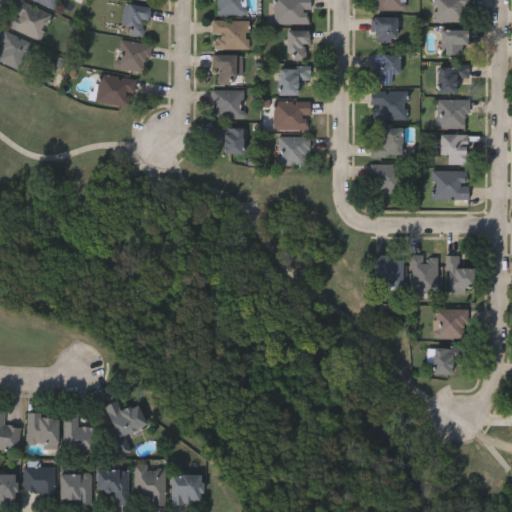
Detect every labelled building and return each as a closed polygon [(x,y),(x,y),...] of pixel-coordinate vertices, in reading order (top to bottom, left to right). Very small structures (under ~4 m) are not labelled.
[(6,25),(17,0),(20,0),(51,14),(39,40),(6,25)] [(33,0),(57,0),(53,9),(33,0)] [(246,0),(246,14),(214,14),(214,0),(246,0)] [(275,0),(310,0),(310,23),(275,23),(275,0)] [(374,0),(406,0),(406,9),(374,9),(374,0)] [(470,0),(470,7),(464,7),(464,21),(434,21),(434,0),(470,0)] [(142,35),(121,30),(128,2),(153,7),(150,20),(146,19),(142,35)] [(373,15),(398,15),(398,41),(373,41),(373,15)] [(249,48),(212,48),(212,20),(249,20),(249,48)] [(310,29),(310,59),(286,59),(286,29),(310,29)] [(468,43),(463,43),(463,54),(441,54),(441,29),(468,29),(468,43)] [(0,60),(0,40),(5,30),(32,43),(19,69),(0,60)] [(146,72),(116,67),(120,39),(151,44),(146,72)] [(214,54),(236,54),(236,83),(214,83),(214,54)] [(399,82),(372,82),(372,54),(399,54),(399,82)] [(437,92),(437,65),(470,65),(470,77),(458,77),(458,92),(437,92)] [(310,79),(299,79),(299,95),(278,95),(278,66),(310,66),(310,79)] [(95,100),(100,72),(136,79),(131,107),(95,100)] [(244,118),(212,118),(212,89),(244,89),(244,118)] [(371,118),(371,89),(406,89),(406,118),(371,118)] [(468,127),(437,127),(437,98),(468,98),(468,127)] [(274,100),(310,100),(310,129),(274,129),(274,100)] [(223,142),(211,142),(211,127),(242,127),(242,153),(223,153),(223,142)] [(371,145),(382,145),(382,127),(401,127),(401,156),(371,156),(371,145)] [(469,133),(469,163),(447,163),(447,154),(440,154),(440,133),(469,133)] [(310,164),(277,164),(277,135),(310,135),(310,164)] [(371,191),(371,164),(401,164),(401,191),(371,191)] [(433,170),(468,170),(468,197),(433,197),(433,170)] [(401,284),(376,284),(376,254),(401,254),(401,284)] [(439,254),(439,290),(410,290),(410,254),(439,254)] [(474,285),(464,286),(464,292),(447,293),(446,254),(459,254),(460,266),(473,265),(474,285)] [(466,336),(435,336),(435,310),(466,310),(466,336)] [(452,372),(432,372),(432,346),(465,346),(465,358),(452,358),(452,372)] [(104,404),(117,398),(120,408),(136,401),(146,423),(117,435),(104,404)] [(20,425),(19,448),(0,446),(0,407),(5,408),(4,424),(20,425)] [(57,411),(58,445),(28,445),(27,412),(57,411)] [(95,424),(96,449),(64,450),(64,411),(78,411),(78,424),(95,424)] [(44,500),(44,490),(23,490),(23,464),(55,464),(55,500),(44,500)] [(135,464),(165,464),(165,503),(152,503),(152,498),(135,498),(135,464)] [(113,503),(113,490),(96,490),(96,467),(129,467),(129,503),(113,503)] [(0,501),(0,472),(15,472),(15,501),(0,501)] [(59,472),(91,472),(91,502),(77,502),(77,498),(59,498),(59,472)] [(171,502),(171,472),(201,472),(201,502),(171,502)]
